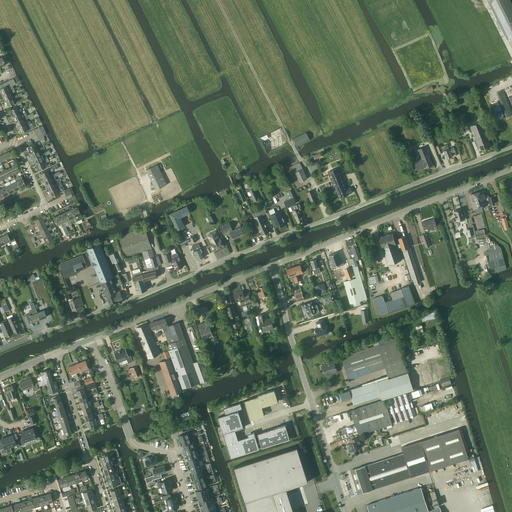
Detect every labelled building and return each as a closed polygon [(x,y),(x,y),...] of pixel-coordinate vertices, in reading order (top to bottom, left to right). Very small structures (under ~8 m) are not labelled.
[(491,0),(489,1),(508,39),(511,36),(511,7),(508,0),(491,0)] [(0,66),(5,64),(5,65),(9,63),(5,55),(0,57),(0,66)] [(0,88),(0,91),(2,95),(9,92),(9,91),(14,89),(12,85),(11,84),(14,82),(13,79),(6,82),(8,85),(0,88)] [(12,97),(10,94),(15,92),(14,89),(9,91),(9,92),(2,95),(4,101),(12,97)] [(12,97),(4,101),(7,106),(15,103),(13,100),(18,97),(17,95),(12,97)] [(21,104),(9,110),(12,116),(19,112),(22,111),(20,108),(22,107),(21,104)] [(22,111),(19,112),(12,116),(15,122),(22,118),(27,116),(24,110),(22,111)] [(22,118),(15,122),(17,127),(25,124),(27,122),(26,119),(28,118),(27,116),(22,118)] [(464,118),(460,119),(462,126),(469,124),(467,119),(465,119),(464,118)] [(29,121),(25,124),(17,127),(20,133),(27,130),(27,131),(31,129),(29,125),(31,124),(29,121)] [(490,146),(481,121),(470,126),(479,151),(490,146)] [(306,133),(293,139),(297,147),(310,140),(306,133)] [(37,149),(36,146),(40,144),(39,141),(27,147),(30,153),(37,149)] [(450,153),(455,151),(454,148),(449,149),(447,144),(440,147),(439,145),(436,146),(439,153),(444,151),(446,159),(452,157),(450,153)] [(37,149),(30,153),(33,159),(40,155),(41,154),(40,151),(45,149),(44,146),(37,149)] [(428,167),(432,165),(429,156),(430,156),(426,146),(418,150),(422,159),(414,162),(417,170),(428,166),(428,167)] [(9,151),(3,154),(7,161),(12,159),(9,151)] [(40,155),(33,159),(35,164),(43,161),(44,160),(43,157),(44,156),(46,155),(45,153),(41,154),(40,155)] [(43,161),(35,164),(38,170),(46,167),(45,166),(48,165),(46,162),(49,161),(47,158),(46,159),(44,160),(43,161)] [(156,190),(167,185),(157,165),(146,170),(156,190)] [(338,167),(327,172),(334,186),(335,186),(343,183),(344,182),(338,167)] [(52,168),(40,174),(43,179),(50,176),(48,173),(51,171),(53,170),(52,168)] [(299,182),(307,179),(303,169),(295,172),(299,182)] [(55,173),(53,174),(50,176),(43,179),(46,185),(53,182),(51,178),(56,176),(55,173)] [(20,188),(25,186),(21,176),(15,179),(16,181),(20,188)] [(53,182),(46,185),(48,191),(55,187),(60,185),(59,182),(61,180),(60,178),(58,179),(56,180),(53,182)] [(14,191),(20,188),(16,181),(11,184),(14,191)] [(343,183),(335,186),(340,198),(348,194),(352,192),(350,188),(346,189),(343,183)] [(9,194),(14,191),(11,184),(6,187),(9,194)] [(55,187),(48,191),(51,197),(58,193),(61,192),(60,188),(62,187),(60,185),(55,187)] [(6,187),(0,189),(3,196),(9,194),(6,187)] [(241,189),(237,191),(242,202),(246,200),(242,192),(241,189)] [(316,200),(312,190),(307,193),(311,202),(316,200)] [(478,192),(481,207),(487,205),(486,200),(489,200),(490,205),(495,204),(493,196),(488,197),(488,195),(485,196),(484,191),(478,192)] [(478,192),(469,195),(473,209),(474,208),(476,208),(476,210),(482,209),(481,207),(478,192)] [(289,200),(286,202),(288,208),(291,207),(296,204),(294,199),(289,201),(289,200)] [(296,204),(291,207),(298,223),(303,221),(299,211),(302,209),(299,203),(296,204)] [(176,230),(183,227),(179,218),(190,213),(187,206),(169,214),(176,230)] [(74,217),(77,221),(82,219),(77,207),(71,210),(74,217)] [(259,211),(252,214),(257,225),(264,222),(262,216),(261,215),(266,213),(266,212),(264,208),(258,210),(259,211)] [(461,209),(453,212),(455,219),(456,219),(457,221),(463,219),(464,220),(466,220),(464,211),(462,212),(461,209)] [(69,219),(72,218),(74,222),(77,221),(74,217),(71,210),(65,212),(69,219)] [(280,227),(280,226),(281,226),(286,224),(280,211),(270,215),(275,227),(279,225),(279,227),(280,227)] [(63,222),(65,227),(71,224),(69,219),(65,212),(60,215),(63,222)] [(63,228),(65,227),(63,222),(60,215),(54,218),(57,225),(60,223),(63,228)] [(45,216),(34,221),(37,226),(44,223),(43,219),(46,218),(45,216)] [(437,227),(436,226),(434,218),(422,222),(424,230),(428,229),(428,230),(437,227)] [(47,221),(44,223),(37,226),(40,232),(47,228),(46,225),(49,224),(47,221)] [(229,222),(220,226),(223,234),(223,233),(230,230),(230,231),(233,239),(233,238),(244,234),(241,227),(240,227),(233,230),(229,222)] [(269,233),(264,222),(257,225),(262,236),(269,233)] [(466,229),(468,237),(469,236),(470,239),(473,238),(473,236),(473,235),(472,230),(474,230),(473,224),(469,225),(470,228),(466,229)] [(50,227),(47,228),(40,232),(42,237),(50,234),(48,231),(51,229),(50,227)] [(158,265),(161,265),(158,256),(154,257),(145,228),(119,236),(126,257),(142,252),(147,269),(158,265)] [(50,234),(42,237),(45,243),(53,240),(51,236),(54,235),(53,232),(50,234)] [(221,248),(224,246),(220,239),(219,238),(218,237),(215,232),(208,236),(212,243),(211,244),(214,251),(217,249),(218,249),(219,249),(220,248),(221,248)] [(4,243),(10,240),(11,242),(14,240),(11,233),(8,235),(7,234),(1,237),(4,243)] [(381,242),(393,238),(392,233),(379,237),(381,242)] [(422,235),(419,236),(421,243),(424,242),(426,248),(430,246),(425,234),(422,235)] [(398,239),(402,250),(409,248),(405,236),(398,239)] [(395,245),(393,238),(381,242),(388,265),(401,260),(396,244),(395,245)] [(184,244),(189,241),(188,239),(180,243),(182,248),(185,246),(184,244)] [(349,251),(352,250),(353,250),(352,249),(357,247),(354,239),(345,242),(349,251)] [(100,243),(87,249),(92,262),(95,270),(100,282),(113,277),(100,243)] [(198,244),(192,247),(194,251),(194,252),(193,253),(194,256),(195,255),(198,260),(205,256),(201,248),(200,248),(198,244)] [(353,250),(352,250),(355,257),(356,256),(357,259),(360,258),(359,255),(360,255),(357,247),(352,249),(353,250)] [(506,269),(501,248),(485,252),(491,273),(506,269)] [(177,253),(171,255),(172,259),(173,261),(176,269),(177,269),(178,270),(180,269),(180,268),(183,267),(179,257),(178,257),(177,253)] [(335,254),(329,256),(331,263),(330,263),(332,269),(337,266),(338,268),(341,267),(340,263),(338,264),(335,254)] [(84,269),(87,268),(82,255),(59,263),(65,278),(76,274),(76,272),(84,269)] [(316,260),(310,261),(313,269),(314,273),(320,271),(319,269),(317,263),(316,261),(316,260)] [(120,261),(115,263),(118,271),(124,269),(120,261)] [(158,265),(147,269),(148,270),(148,272),(156,270),(157,275),(161,274),(158,265)] [(300,265),(293,267),(298,280),(300,279),(298,275),(297,274),(302,272),(300,265)] [(356,278),(344,282),(350,304),(367,299),(365,291),(360,275),(357,265),(353,266),(353,267),(352,267),(356,278)] [(298,280),(293,267),(287,270),(289,279),(294,277),(296,282),(298,282),(298,280)] [(148,272),(143,274),(145,280),(158,277),(157,275),(156,270),(148,272)] [(133,274),(132,274),(133,276),(132,276),(135,286),(146,283),(145,280),(143,274),(142,274),(142,272),(142,271),(140,272),(133,274)] [(368,277),(369,284),(378,282),(377,275),(368,277)] [(117,292),(111,278),(100,282),(106,296),(113,293),(117,292)] [(146,283),(135,286),(137,293),(148,290),(146,283)] [(392,299),(384,301),(383,297),(383,296),(380,295),(373,298),(379,315),(388,312),(388,313),(415,304),(411,293),(414,292),(411,284),(408,285),(401,288),(401,289),(390,292),(392,299)] [(324,285),(315,287),(317,292),(321,291),(322,293),(326,292),(325,290),(326,290),(324,285)] [(259,288),(262,297),(268,295),(265,286),(259,288)] [(242,304),(253,300),(250,292),(244,294),(242,290),(234,294),(237,302),(240,301),(242,304)] [(120,291),(116,292),(116,293),(113,294),(116,301),(123,299),(120,291)] [(113,294),(113,293),(106,296),(109,304),(116,301),(113,294)] [(324,304),(334,301),(332,294),(321,297),(324,304)] [(76,308),(83,305),(80,297),(71,301),(71,303),(70,303),(73,311),(77,309),(76,308)] [(9,310),(4,298),(0,300),(0,301),(4,312),(9,310)] [(312,301),(301,305),(305,317),(306,317),(307,317),(308,317),(310,317),(310,316),(316,314),(315,313),(313,305),(312,301)] [(229,318),(237,316),(233,305),(226,307),(229,318)] [(29,313),(26,314),(28,321),(32,320),(33,322),(39,319),(37,312),(36,309),(32,310),(29,311),(29,313)] [(37,312),(39,319),(46,317),(44,310),(37,312)] [(262,331),(272,329),(270,319),(265,320),(264,314),(258,316),(262,331)] [(13,316),(7,319),(14,332),(12,333),(12,332),(14,338),(21,335),(16,323),(15,319),(14,320),(13,316)] [(170,330),(168,326),(165,318),(158,320),(161,328),(162,329),(163,328),(165,332),(170,330)] [(0,325),(7,341),(14,338),(12,332),(6,320),(1,322),(0,320),(0,325)] [(161,328),(158,320),(150,323),(153,330),(158,328),(158,329),(161,328)] [(317,336),(329,333),(326,325),(325,325),(324,320),(316,322),(318,328),(315,329),(317,336)] [(178,322),(168,326),(170,330),(165,332),(170,345),(168,346),(169,350),(172,356),(177,370),(184,389),(202,381),(209,379),(202,360),(195,363),(178,322)] [(202,336),(212,333),(209,323),(206,324),(206,322),(198,325),(202,336)] [(136,328),(148,358),(148,359),(160,354),(152,333),(151,333),(147,324),(136,328)] [(394,333),(383,337),(385,344),(396,341),(394,333)] [(343,358),(350,379),(354,377),(354,376),(387,366),(391,377),(406,372),(396,341),(385,344),(343,358)] [(125,347),(114,352),(118,361),(122,359),(123,361),(127,359),(128,363),(133,361),(129,352),(128,353),(125,347)] [(167,358),(159,362),(171,395),(179,392),(183,391),(182,389),(183,388),(172,357),(172,356),(167,358)] [(85,360),(78,363),(81,371),(84,370),(85,371),(89,369),(85,360)] [(333,364),(337,363),(336,360),(332,361),(333,363),(322,366),(325,374),(335,371),(333,364)] [(143,373),(148,372),(146,368),(145,368),(143,362),(139,363),(143,373)] [(76,373),(73,365),(68,367),(71,375),(76,373)] [(137,366),(131,368),(134,374),(135,377),(136,376),(140,375),(140,374),(137,366)] [(39,386),(47,383),(49,383),(48,380),(50,379),(52,378),(50,370),(41,372),(43,380),(37,382),(39,386)] [(349,390),(342,392),(343,396),(344,397),(351,395),(354,404),(381,396),(382,400),(413,390),(408,372),(388,378),(388,377),(376,381),(375,381),(362,386),(349,390)] [(19,382),(22,390),(23,390),(23,392),(24,393),(25,393),(26,393),(27,393),(27,392),(28,391),(27,388),(32,387),(34,391),(39,389),(36,380),(32,381),(31,378),(19,382)] [(53,381),(52,378),(50,379),(48,380),(49,383),(47,383),(50,392),(57,390),(58,390),(55,381),(53,381)] [(450,379),(441,382),(443,388),(452,385),(450,379)] [(4,387),(6,392),(5,393),(5,394),(7,394),(8,399),(16,397),(12,385),(4,387)] [(83,387),(76,389),(79,397),(86,394),(83,387)] [(276,396),(274,390),(268,392),(270,398),(276,396)] [(258,396),(244,401),(250,420),(264,416),(262,407),(276,402),(275,398),(276,397),(276,396),(270,398),(268,392),(258,395),(258,396)] [(394,423),(416,416),(408,392),(387,399),(389,406),(386,407),(384,400),(351,410),(358,434),(392,424),(390,417),(392,416),(394,423)] [(81,403),(88,400),(86,394),(79,397),(81,403)] [(54,402),(50,403),(51,405),(55,404),(62,402),(60,396),(56,397),(53,398),(54,402)] [(83,409),(90,406),(88,400),(81,403),(83,409)] [(57,410),(64,408),(62,402),(55,404),(57,410)] [(240,408),(239,403),(226,407),(228,414),(238,411),(237,408),(240,408)] [(92,412),(90,406),(83,409),(84,415),(92,412)] [(59,416),(66,414),(64,408),(57,410),(59,416)] [(243,427),(238,411),(228,414),(218,417),(223,434),(243,427)] [(94,418),(92,412),(84,415),(86,420),(94,418)] [(61,422),(68,420),(66,414),(59,416),(61,422)] [(94,418),(86,420),(88,427),(90,426),(91,430),(99,428),(98,424),(96,418),(94,418)] [(62,428),(70,426),(68,420),(61,422),(62,428)] [(70,426),(62,428),(64,434),(63,435),(64,438),(70,437),(69,433),(72,433),(70,426)] [(281,426),(276,428),(257,434),(262,448),(290,439),(286,428),(282,429),(281,426)] [(30,428),(26,429),(30,439),(35,437),(36,440),(39,438),(36,427),(32,428),(30,429),(30,428)] [(30,439),(26,429),(23,430),(23,431),(20,432),(21,433),(18,434),(22,445),(25,444),(24,441),(30,439)] [(355,469),(350,470),(358,494),(363,492),(468,458),(459,429),(423,440),(420,441),(402,447),(403,453),(355,469)] [(183,434),(178,435),(180,440),(189,437),(191,437),(189,430),(188,430),(182,432),(183,434)] [(236,430),(223,434),(224,437),(227,446),(240,442),(239,439),(236,430)] [(240,442),(227,446),(231,458),(259,448),(255,434),(239,439),(240,442)] [(10,435),(6,436),(10,446),(16,444),(17,447),(20,446),(17,440),(15,441),(12,435),(10,436),(10,435)] [(10,446),(6,436),(3,437),(3,438),(0,439),(1,442),(0,442),(0,448),(1,453),(5,451),(4,448),(10,446)] [(189,437),(180,440),(182,445),(184,445),(187,444),(187,443),(191,442),(193,441),(191,437),(189,437)] [(357,444),(360,443),(359,437),(352,440),(353,443),(347,445),(349,451),(358,448),(357,444)] [(187,444),(184,445),(185,450),(194,447),(194,446),(195,446),(194,441),(193,441),(191,442),(187,443),(187,444)] [(194,447),(185,450),(187,454),(196,452),(198,451),(197,445),(195,446),(194,446),(194,447)] [(297,447),(234,467),(248,511),(293,511),(286,488),(308,482),(297,447)] [(110,460),(110,461),(115,460),(114,458),(110,459),(108,453),(102,455),(103,456),(100,456),(102,463),(110,460)] [(197,456),(188,459),(190,464),(199,461),(200,461),(198,455),(197,456)] [(148,457),(145,458),(148,467),(158,463),(156,456),(153,458),(153,457),(149,458),(148,457)] [(112,466),(112,467),(117,466),(116,464),(112,466),(110,461),(110,460),(102,463),(104,469),(112,466)] [(114,472),(112,467),(112,466),(104,469),(106,475),(114,472),(114,473),(118,472),(118,470),(114,472)] [(161,474),(166,472),(164,466),(153,469),(155,475),(151,476),(152,480),(162,477),(161,474)] [(85,470),(79,472),(82,481),(88,479),(85,470)] [(78,482),(82,481),(79,472),(73,474),(76,482),(76,484),(79,483),(78,482)] [(116,478),(116,479),(120,478),(120,476),(116,478),(114,473),(114,472),(106,475),(108,481),(116,478)] [(76,482),(73,474),(67,476),(70,484),(76,482)] [(61,487),(70,484),(67,476),(61,478),(61,479),(58,480),(61,487)] [(117,484),(116,479),(116,478),(108,481),(110,487),(118,485),(118,486),(122,484),(122,482),(117,484)] [(162,487),(172,484),(171,481),(170,481),(169,479),(158,483),(159,488),(162,487)] [(173,487),(172,484),(162,487),(163,493),(173,490),(172,487),(173,487)] [(371,503),(367,505),(369,511),(424,511),(428,511),(421,487),(377,501),(378,504),(372,506),(371,503)] [(113,497),(121,494),(119,488),(111,491),(113,497)] [(206,488),(196,491),(198,496),(207,493),(206,488)] [(85,498),(93,496),(91,490),(83,492),(85,498)] [(434,507),(439,506),(434,491),(430,492),(434,507)] [(207,493),(198,496),(199,501),(201,501),(211,498),(210,492),(207,493)] [(44,495),(47,503),(56,500),(54,494),(51,495),(50,493),(44,495)] [(123,500),(121,494),(113,497),(115,503),(123,500)] [(170,494),(163,496),(164,500),(166,499),(168,504),(178,501),(177,498),(176,498),(176,496),(171,497),(170,494)] [(43,504),(47,503),(44,495),(38,497),(41,505),(42,507),(44,507),(43,504)] [(95,502),(93,496),(85,498),(87,504),(95,502)] [(35,507),(41,505),(38,497),(32,499),(35,507)] [(29,500),(26,501),(29,509),(30,511),(32,511),(31,508),(35,507),(32,499),(32,498),(29,499),(29,500)] [(125,506),(123,500),(115,503),(116,509),(125,506)] [(25,510),(29,509),(26,501),(20,503),(23,511),(25,511),(26,511),(25,510)] [(168,504),(167,504),(168,510),(167,510),(167,511),(172,511),(173,511),(175,511),(174,508),(179,506),(178,504),(179,504),(178,501),(168,504)] [(95,502),(87,504),(89,510),(97,508),(95,502)] [(19,511),(23,511),(20,503),(14,504),(16,511),(19,511)]
